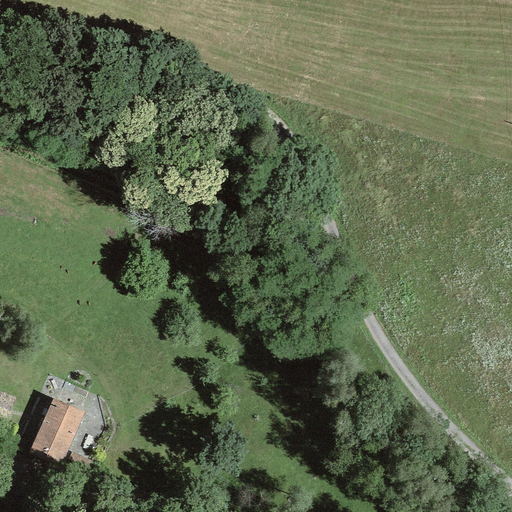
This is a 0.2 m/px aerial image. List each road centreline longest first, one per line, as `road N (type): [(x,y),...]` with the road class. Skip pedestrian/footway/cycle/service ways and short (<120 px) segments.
road 1 (track): [(511,492),(381,341),(289,138),(245,92),(0,21)]
road 2 (track): [(181,511),(120,489),(70,486),(0,464)]
